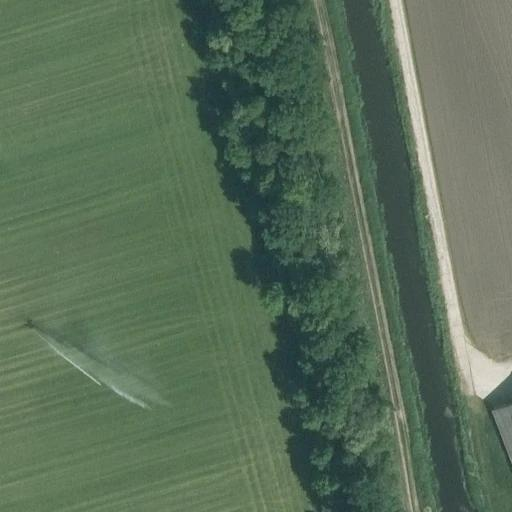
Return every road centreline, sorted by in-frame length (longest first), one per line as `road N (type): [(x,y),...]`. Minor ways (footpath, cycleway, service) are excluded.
road 1 (track): [(424,511),(328,0)]
road 2 (track): [(392,0),(471,384)]
